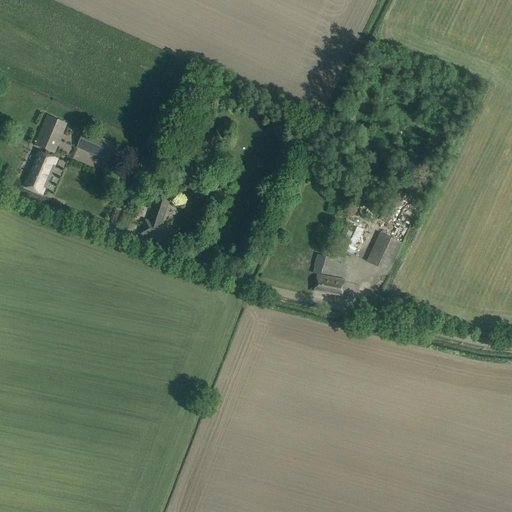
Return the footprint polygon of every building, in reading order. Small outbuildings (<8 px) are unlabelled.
[(33,146),(55,154),(67,124),(45,115),(33,146)] [(76,148),(110,162),(116,144),(106,139),(108,134),(102,132),(100,137),(84,130),(76,148)] [(38,153),(24,187),(42,194),(56,161),(38,153)] [(206,188),(221,193),(226,180),(211,174),(206,188)] [(141,234),(174,244),(178,232),(159,226),(169,196),(157,192),(150,215),(155,217),(152,226),(144,224),(141,234)] [(353,232),(344,228),(339,238),(348,242),(353,232)] [(402,244),(380,233),(367,262),(388,272),(402,244)] [(326,257),(318,254),(313,273),(321,275),(326,257)] [(345,279),(317,274),(314,291),(342,296),(345,279)]
